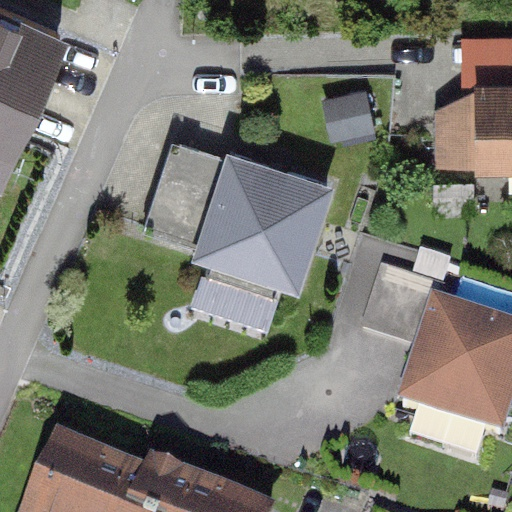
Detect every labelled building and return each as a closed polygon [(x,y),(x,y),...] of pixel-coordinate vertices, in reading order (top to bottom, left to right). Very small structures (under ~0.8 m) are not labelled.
[(62,32),(0,4),(0,145),(10,150),(62,32)] [(511,83),(480,84),(480,109),(443,109),(443,162),(511,161),(511,83)] [(375,128),(368,92),(338,98),(345,134),(375,128)] [(329,184),(234,154),(231,164),(174,145),(147,229),(298,279),(329,184)] [(511,333),(440,310),(447,291),(385,270),(366,327),(428,347),(409,404),(503,435),(511,406),(511,333)] [(237,511),(155,476),(150,487),(62,449),(34,511),(237,511)]
